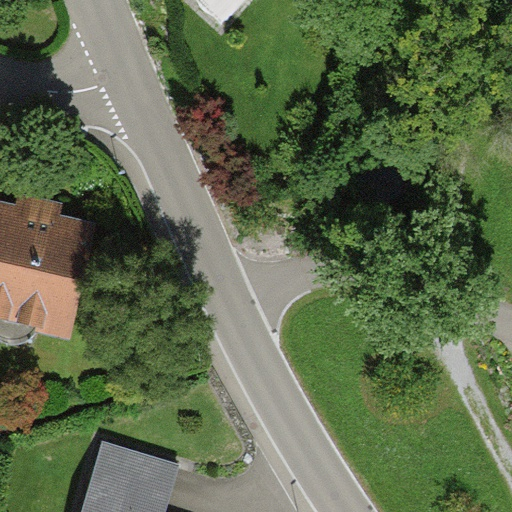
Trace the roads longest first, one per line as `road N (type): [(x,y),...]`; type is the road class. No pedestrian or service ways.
road 1 (residential): [(228,308),(326,285),(382,286),(511,329)]
road 2 (unclassified): [(131,95),(228,308)]
road 3 (unclassified): [(228,308),(337,511)]
road 4 (track): [(441,302),(511,464)]
road 5 (residential): [(131,95),(48,100),(0,88)]
